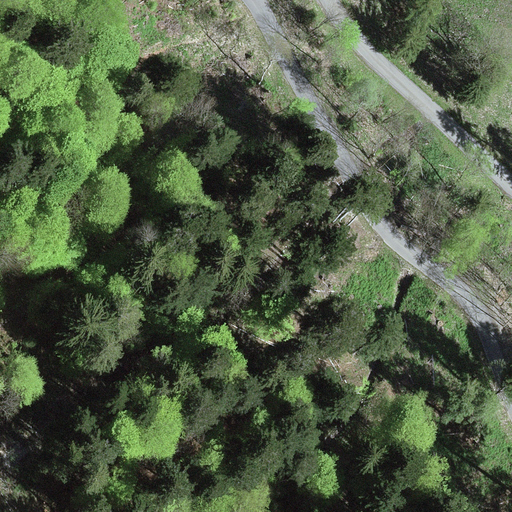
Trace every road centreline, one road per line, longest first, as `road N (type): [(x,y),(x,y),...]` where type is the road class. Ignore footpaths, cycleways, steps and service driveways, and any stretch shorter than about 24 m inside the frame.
road 1 (track): [(511,402),(469,303),(384,230),(252,0)]
road 2 (unclassified): [(328,0),(377,63),(511,185)]
